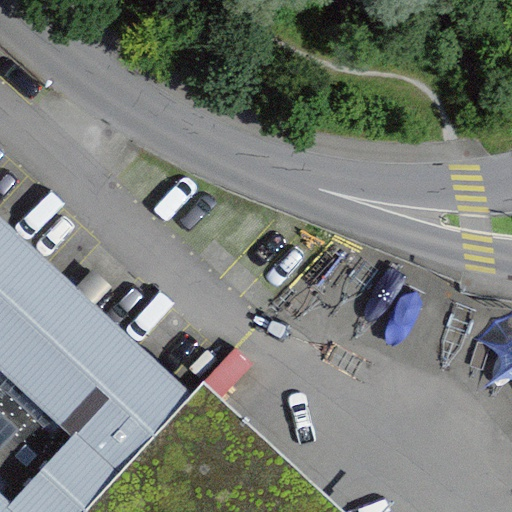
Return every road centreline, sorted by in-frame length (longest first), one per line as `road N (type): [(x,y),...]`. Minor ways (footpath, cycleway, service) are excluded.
road 1 (residential): [(321,187),(109,92),(0,2)]
road 2 (residential): [(321,187),(386,227),(511,257)]
road 3 (residential): [(511,179),(470,188),(321,187)]
